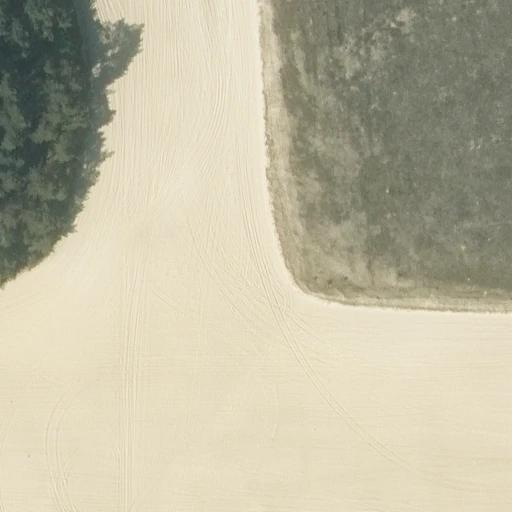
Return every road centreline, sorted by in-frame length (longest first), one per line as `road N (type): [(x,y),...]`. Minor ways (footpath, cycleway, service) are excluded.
road 1 (track): [(136,0),(155,121),(135,511)]
road 2 (track): [(511,437),(0,454)]
